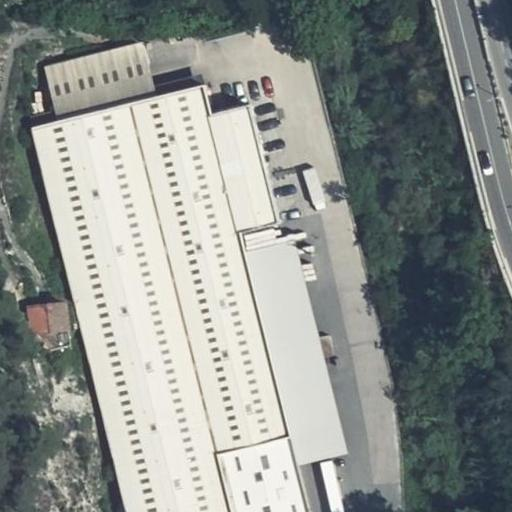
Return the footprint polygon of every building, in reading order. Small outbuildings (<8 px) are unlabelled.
[(175,57),(81,81),(88,115),(132,104),(184,91),(181,79),(175,57)] [(204,73),(181,79),(184,91),(207,84),(204,73)] [(88,115),(81,81),(54,88),(59,109),(62,121),(88,115)] [(95,153),(88,115),(62,121),(57,122),(63,146),(84,260),(87,282),(113,261),(115,251),(119,244),(123,239),(128,235),(134,233),(143,230),(199,224),(280,215),(279,211),(265,200),(262,196),(259,192),(257,186),(252,130),(249,106),(214,114),(208,91),(198,91),(184,91),(132,104),(143,150),(95,153)] [(132,104),(88,115),(95,153),(143,150),(132,104)] [(265,200),(279,211),(252,105),(249,106),(252,130),(257,186),(259,192),(262,196),(265,200)] [(57,122),(54,110),(30,116),(33,128),(57,122)] [(57,122),(33,128),(54,211),(77,303),(81,301),(83,299),(86,294),(87,291),(87,282),(84,260),(63,146),(57,122)] [(132,510),(132,511),(235,511),(234,503),(226,472),(224,465),(222,455),(255,447),(259,445),(291,437),(294,436),(280,380),(279,376),(271,344),(243,233),(282,223),(280,215),(199,224),(143,230),(134,233),(128,235),(123,239),(119,244),(115,251),(113,261),(113,264),(116,264),(118,288),(113,288),(114,310),(121,310),(124,333),(116,333),(118,364),(115,364),(120,436),(125,437),(132,510)] [(81,301),(77,303),(103,413),(110,436),(120,436),(115,364),(118,364),(116,333),(124,333),(121,310),(114,310),(113,288),(118,288),(116,264),(113,264),(113,261),(87,282),(87,291),(86,294),(83,299),(81,301)] [(62,331),(69,329),(66,304),(31,309),(34,333),(37,333),(50,348),(65,346),(62,331)] [(71,344),(69,329),(62,331),(65,346),(71,344)] [(327,349),(334,356),(330,335),(320,337),(321,341),(327,349)] [(324,358),(334,356),(327,349),(321,341),(320,337),(318,338),(324,358)] [(281,342),(271,344),(279,376),(289,374),(281,342)] [(290,377),(280,380),(294,436),(297,446),(307,443),(290,377)] [(128,511),(132,511),(132,510),(125,437),(120,436),(110,436),(126,502),(127,507),(128,511)] [(291,437),(259,445),(262,456),(293,447),(291,437)] [(222,455),(224,465),(258,456),(255,447),(222,455)] [(226,472),(234,503),(243,502),(235,469),(226,472)]
